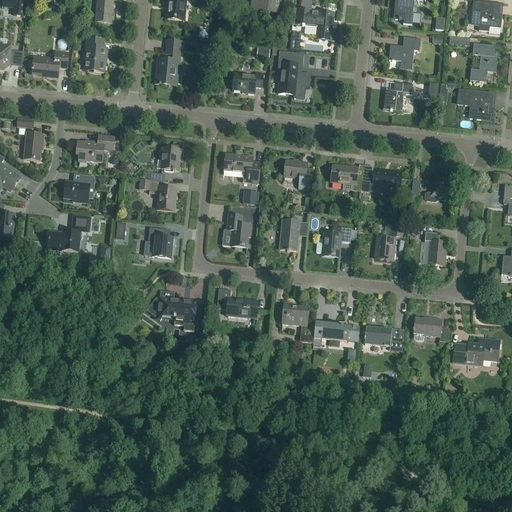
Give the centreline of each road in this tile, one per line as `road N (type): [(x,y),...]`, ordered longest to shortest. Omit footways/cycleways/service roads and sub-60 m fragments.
road 1 (residential): [(474,145),(457,296),(200,270),(216,120)]
road 2 (residential): [(355,133),(216,120)]
road 3 (residential): [(355,133),(368,0)]
